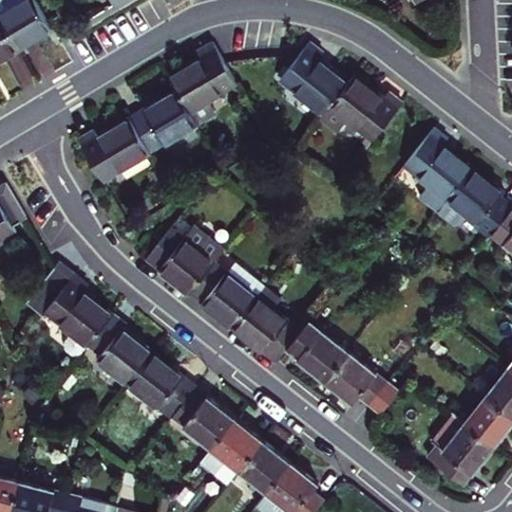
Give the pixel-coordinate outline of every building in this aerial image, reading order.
[(13,0),(0,8),(0,25),(13,47),(31,35),(46,26),(30,0),(13,0)] [(0,0),(0,8),(13,0),(0,0)] [(0,25),(0,54),(13,47),(0,25)] [(299,42),(289,55),(272,82),(314,113),(322,103),(339,81),(316,63),(310,58),(314,53),(299,42)] [(189,115),(234,87),(217,59),(209,46),(196,54),(199,59),(191,64),(166,79),(174,91),(189,115)] [(339,117),(365,137),(395,99),(382,89),(376,96),(369,90),(346,72),(339,81),(322,103),(314,113),(312,117),(329,130),(339,117)] [(147,108),(127,121),(148,155),(195,125),(189,115),(174,91),(147,108)] [(90,132),(75,141),(102,184),(148,155),(127,121),(110,131),(95,140),(90,132)] [(426,124),(425,125),(397,162),(423,182),(413,195),(432,210),(442,197),(467,164),(446,147),(438,141),(441,136),(426,124)] [(442,197),(466,216),(475,223),(472,228),(473,231),(477,234),(503,199),(498,195),(501,190),(490,181),(467,164),(442,197)] [(3,184),(0,185),(0,206),(11,226),(24,218),(3,184)] [(490,230),(511,247),(511,198),(507,194),(503,199),(477,234),(483,239),(490,230)] [(0,241),(15,233),(11,226),(0,206),(0,241)] [(195,283),(219,250),(190,229),(172,216),(147,248),(173,267),(195,283)] [(199,217),(190,229),(219,250),(228,239),(199,217)] [(237,315),(262,283),(219,250),(195,283),(213,297),(237,315)] [(43,312),(72,274),(57,262),(28,300),(43,312)] [(84,283),(72,274),(43,312),(85,345),(111,312),(88,294),(80,288),(84,283)] [(288,332),(303,314),(262,283),(237,315),(255,329),(278,345),(288,332)] [(351,341),(308,308),(303,314),(288,332),(303,344),(298,350),(309,358),(326,372),(351,341)] [(93,358),(125,384),(151,349),(129,332),(120,324),(122,321),(111,312),(85,345),(96,354),(93,358)] [(391,371),(351,341),(326,372),(343,385),(354,394),(360,387),(371,396),(391,371)] [(169,410),(187,387),(192,380),(168,361),(151,349),(125,384),(166,415),(169,410)] [(511,368),(504,362),(482,389),(511,412),(511,368)] [(383,405),(403,380),(391,371),(371,396),(383,405)] [(169,410),(211,444),(235,414),(216,399),(206,391),(201,398),(187,387),(169,410)] [(504,425),(511,415),(511,412),(482,389),(460,416),(492,441),(504,425)] [(432,438),(439,443),(460,416),(449,408),(428,434),(432,438)] [(238,466),(262,435),(249,425),(235,414),(211,444),(202,456),(229,477),(238,466)] [(478,458),(492,441),(460,416),(439,443),(432,438),(423,449),(461,480),(478,458)] [(265,487),(289,456),(276,446),(262,435),(238,466),(265,487)] [(307,470),(289,456),(265,487),(256,498),(272,511),(310,511),(324,496),(311,486),(317,478),(307,470)] [(0,509),(9,511),(12,511),(21,476),(0,469),(0,509)] [(64,511),(70,488),(21,476),(12,511),(64,511)] [(70,488),(64,511),(114,511),(117,500),(70,488)]
